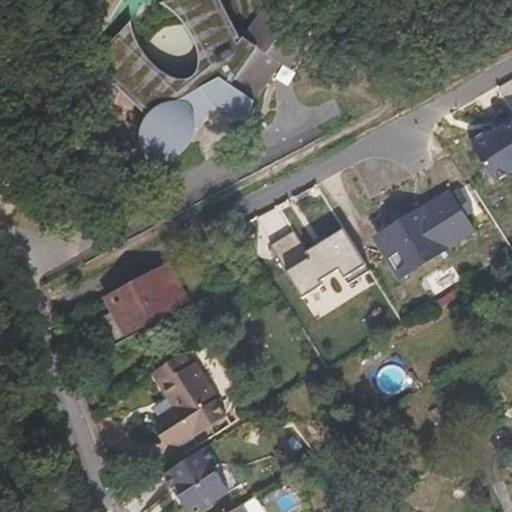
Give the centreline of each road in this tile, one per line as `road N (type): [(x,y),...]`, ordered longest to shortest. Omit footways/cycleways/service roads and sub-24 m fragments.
road 1 (track): [(0,241),(34,339),(29,316),(50,287),(511,15)]
road 2 (residential): [(34,339),(104,511)]
